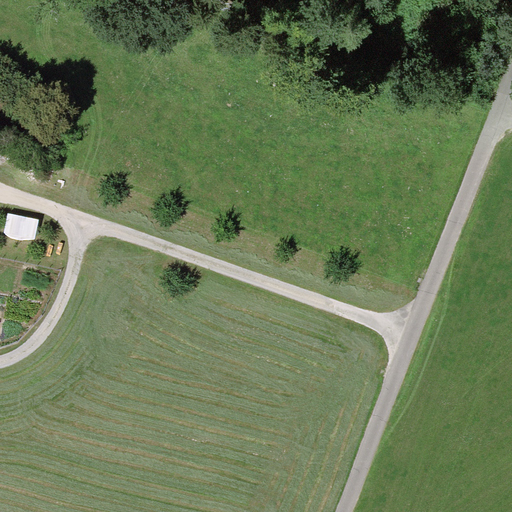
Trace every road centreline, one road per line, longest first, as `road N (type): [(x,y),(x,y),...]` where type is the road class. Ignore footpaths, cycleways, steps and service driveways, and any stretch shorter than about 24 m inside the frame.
road 1 (track): [(0,365),(40,342),(65,293),(85,220),(411,339)]
road 2 (unclassified): [(511,82),(339,511)]
